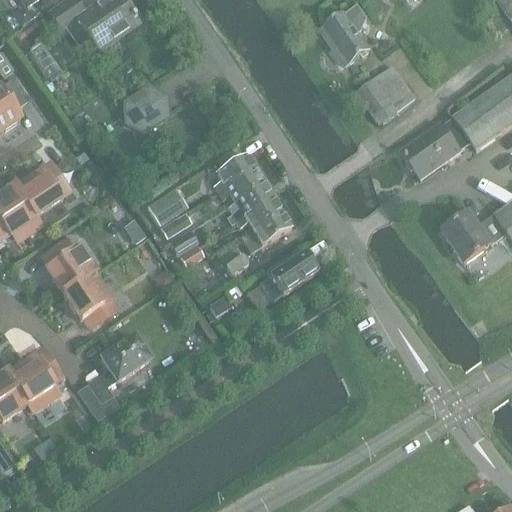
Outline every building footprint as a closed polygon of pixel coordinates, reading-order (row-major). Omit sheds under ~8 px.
[(18,0),(26,11),(42,0),(18,0)] [(139,28),(135,22),(137,20),(131,11),(128,12),(124,7),(119,0),(110,0),(84,18),(73,1),(49,19),(61,36),(66,33),(79,51),(90,44),(98,56),(139,28)] [(511,0),(495,0),(511,23),(511,0)] [(47,2),(41,7),(45,12),(51,8),(47,2)] [(319,36),(345,72),(370,54),(359,38),(361,36),(367,23),(358,10),(345,19),(344,18),(319,36)] [(380,131),(417,103),(392,70),(355,98),(380,131)] [(511,81),(442,130),(460,156),(471,148),(476,155),(511,129),(511,207),(479,230),(493,250),(508,240),(511,246),(511,81)] [(13,114),(25,106),(11,85),(0,92),(0,136),(20,124),(13,114)] [(167,121),(166,101),(148,92),(124,107),(133,121),(125,127),(144,136),(167,121)] [(87,131),(80,119),(68,127),(76,138),(87,131)] [(441,128),(401,156),(421,184),(460,156),(442,130),(441,128)] [(216,198),(254,174),(246,160),(245,159),(214,178),(219,186),(212,191),(216,198)] [(62,183),(51,190),(40,173),(14,191),(41,231),(42,230),(37,222),(62,205),(60,203),(70,196),(62,183)] [(233,208),(263,188),(254,174),(216,198),(221,205),(228,201),(233,208)] [(231,230),(235,227),(273,203),(263,188),(233,208),(237,215),(226,222),(231,230)] [(41,231),(14,191),(0,200),(0,242),(8,237),(10,240),(20,233),(25,241),(41,231)] [(175,193),(146,212),(159,232),(188,213),(175,193)] [(250,234),(280,215),(273,203),(235,227),(239,234),(247,229),(250,234)] [(250,258),(291,232),(280,215),(250,234),(239,241),(250,258)] [(167,245),(192,229),(185,217),(159,233),(167,245)] [(470,217),(442,236),(465,269),(493,250),(479,230),(470,217)] [(199,248),(190,234),(169,247),(178,261),(199,248)] [(95,278),(78,252),(71,242),(58,250),(65,260),(46,273),(63,300),(95,278)] [(248,270),(234,248),(216,258),(225,273),(231,281),(248,270)] [(186,273),(204,262),(197,252),(180,263),(186,273)] [(281,301),(318,277),(305,258),(289,268),(286,264),(267,277),(270,282),(269,282),(269,283),(259,290),(271,307),(281,300),(281,301)] [(176,287),(166,273),(152,283),(162,297),(176,287)] [(120,314),(95,278),(63,300),(80,326),(100,313),(107,323),(120,314)] [(229,313),(222,302),(209,311),(215,322),(229,313)] [(116,387),(150,365),(144,357),(147,354),(139,341),(135,343),(134,342),(101,364),(109,376),(99,383),(99,382),(87,390),(100,410),(112,402),(106,393),(116,387)] [(54,369),(44,376),(33,359),(6,377),(33,416),(59,399),(52,388),(62,382),(54,369)] [(33,416),(6,377),(0,380),(0,423),(2,426),(27,409),(32,417),(33,416)]
